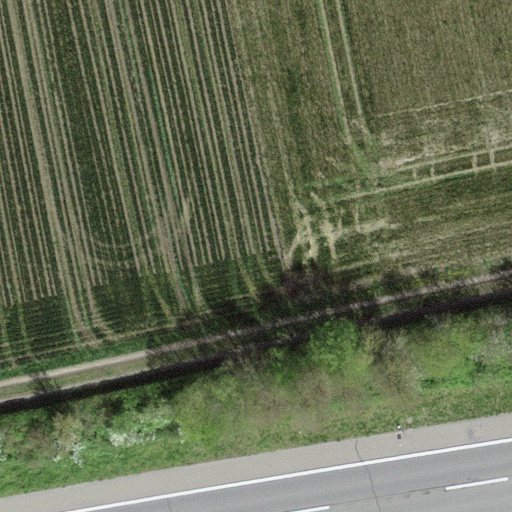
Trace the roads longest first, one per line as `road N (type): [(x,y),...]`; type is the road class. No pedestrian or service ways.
road 1 (track): [(0,399),(511,289)]
road 2 (motorway): [(511,479),(306,511)]
